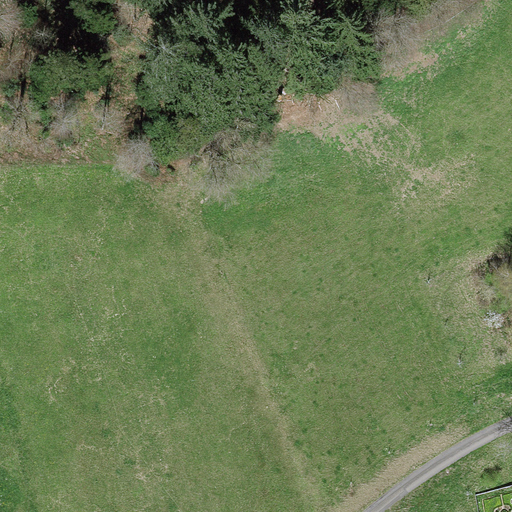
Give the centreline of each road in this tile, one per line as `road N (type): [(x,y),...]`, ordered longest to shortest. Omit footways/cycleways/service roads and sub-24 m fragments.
road 1 (track): [(465,0),(426,19),(335,40),(147,54),(0,51)]
road 2 (unclassified): [(511,423),(373,511)]
